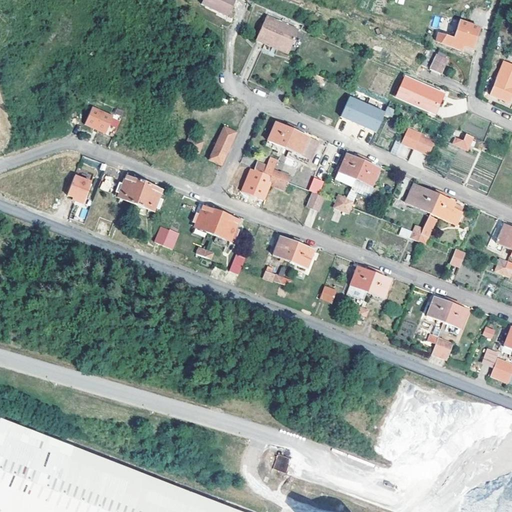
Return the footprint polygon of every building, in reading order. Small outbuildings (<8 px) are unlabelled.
[(203,0),(202,3),(227,16),(235,0),(203,0)] [(273,43),(290,50),(298,32),(266,17),(255,40),(271,48),(273,43)] [(480,29),(458,21),(454,33),(446,31),(440,33),(437,42),(460,51),(461,46),(472,50),(480,29)] [(287,55),(290,50),(273,43),(271,48),(287,55)] [(446,60),(436,55),(429,70),(439,75),(446,60)] [(489,95),(504,101),(511,86),(511,82),(511,66),(502,63),(495,80),(489,95)] [(305,78),(312,81),(315,75),(308,72),(305,78)] [(315,75),(312,81),(320,85),(322,79),(315,75)] [(441,94),(404,78),(395,97),(432,114),(441,94)] [(376,110),(383,113),(386,108),(379,104),(376,110)] [(91,108),(84,125),(104,134),(111,117),(91,108)] [(386,108),(383,113),(389,116),(392,110),(386,108)] [(281,153),(283,149),(293,127),(286,124),(284,127),(275,123),(265,146),(281,153)] [(215,144),(228,150),(236,133),(223,127),(215,144)] [(293,127),(283,149),(309,161),(317,142),(297,133),(299,130),(293,127)] [(399,143),(412,149),(418,135),(405,129),(399,143)] [(418,135),(412,149),(427,155),(433,142),(418,135)] [(189,150),(191,151),(195,140),(188,138),(186,143),(185,148),(189,150)] [(452,145),(459,148),(462,142),(455,138),(452,145)] [(198,153),(202,143),(195,140),(191,151),(198,153)] [(462,142),(459,148),(466,151),(469,144),(462,142)] [(220,166),(228,150),(215,144),(214,148),(208,161),(220,166)] [(413,150),(408,162),(420,167),(425,155),(413,150)] [(351,186),(353,181),(363,159),(356,156),(355,159),(345,155),(335,180),(351,186)] [(287,156),(284,163),(291,166),(294,159),(287,156)] [(255,170),(272,177),(275,170),(278,162),(270,159),(267,166),(258,163),(255,170)] [(375,164),(363,159),(353,181),(370,188),(378,170),(373,168),(375,164)] [(252,177),(269,184),(272,177),(255,170),(252,177)] [(272,177),(288,183),(291,176),(275,170),(272,177)] [(91,182),(74,176),(67,195),(73,197),(76,199),(75,201),(83,203),(91,182)] [(117,198),(134,205),(143,184),(126,177),(123,184),(119,183),(115,193),(119,194),(117,198)] [(285,190),(288,183),(272,177),(269,184),(271,185),(285,190)] [(313,194),(318,195),(323,183),(313,179),(308,191),(311,193),(313,194)] [(367,194),(370,188),(353,181),(351,186),(367,194)] [(143,184),(134,205),(151,211),(153,207),(156,209),(160,198),(157,197),(159,190),(143,184)] [(405,205),(429,215),(439,193),(435,191),(433,194),(413,186),(405,205)] [(455,226),(460,212),(451,208),(452,203),(442,198),(443,194),(439,193),(429,215),(455,226)] [(318,195),(313,194),(308,208),(317,211),(323,197),(318,195)] [(337,203),(343,205),(346,198),(339,195),(337,203)] [(343,205),(350,208),(352,200),(346,198),(343,205)] [(334,210),(340,212),(343,205),(337,203),(334,210)] [(451,208),(460,212),(462,207),(452,203),(451,208)] [(347,215),(350,208),(343,205),(340,212),(342,213),(347,215)] [(195,229),(211,234),(219,213),(203,208),(201,214),(197,213),(193,223),(197,224),(195,229)] [(219,213),(211,234),(229,241),(230,237),(233,239),(237,228),(234,227),(237,220),(219,213)] [(423,229),(430,231),(434,221),(428,218),(423,229)] [(119,225),(126,228),(128,222),(121,219),(119,225)] [(135,225),(128,222),(126,228),(133,231),(135,225)] [(413,233),(420,236),(423,229),(416,226),(413,233)] [(496,244),(511,251),(511,249),(511,229),(503,226),(496,244)] [(178,234),(160,227),(154,244),(172,251),(178,234)] [(430,231),(423,229),(420,236),(427,238),(430,231)] [(410,239),(417,242),(420,236),(413,233),(410,239)] [(424,245),(427,238),(420,236),(417,242),(420,243),(424,245)] [(271,256),(289,263),(298,240),(293,238),(292,242),(279,237),(271,256)] [(298,240),(289,263),(305,269),(313,250),(300,245),(301,242),(298,240)] [(196,255),(202,258),(205,251),(198,249),(196,255)] [(451,264),(460,267),(465,254),(462,252),(456,250),(451,264)] [(212,254),(205,251),(202,258),(210,260),(212,254)] [(246,258),(237,254),(230,271),(239,275),(246,258)] [(496,266),(504,269),(507,262),(499,259),(496,266)] [(263,278),(280,285),(282,278),(271,274),(273,269),(267,266),(263,278)] [(494,273),(501,275),(504,269),(496,266),(494,273)] [(363,300),(366,293),(375,270),(367,267),(366,270),(356,267),(346,292),(363,300)] [(504,269),(501,275),(508,278),(511,271),(504,269)] [(375,270),(366,293),(382,299),(390,280),(380,276),(381,273),(375,270)] [(290,281),(282,278),(280,285),(288,288),(290,281)] [(324,287),(319,300),(330,304),(335,291),(324,287)] [(426,316),(443,323),(452,300),(444,297),(442,301),(433,297),(426,316)] [(452,300),(443,323),(459,329),(466,310),(458,306),(459,303),(452,300)] [(351,312),(357,315),(360,309),(353,306),(351,312)] [(367,312),(360,309),(357,315),(365,318),(367,312)] [(491,339),(495,330),(485,326),(482,335),(491,339)] [(511,352),(511,327),(510,327),(501,350),(511,354),(511,352)] [(428,342),(435,345),(437,339),(431,336),(428,342)] [(435,345),(449,351),(452,345),(437,339),(435,345)] [(446,359),(449,351),(435,345),(431,353),(446,359)] [(496,353),(487,349),(482,362),(492,366),(496,353)] [(511,375),(511,373),(511,364),(497,359),(494,368),(511,375)] [(508,383),(511,375),(494,368),(491,377),(508,383)] [(0,511),(247,511),(0,417),(0,511)] [(287,472),(289,457),(276,455),(274,470),(287,472)]
